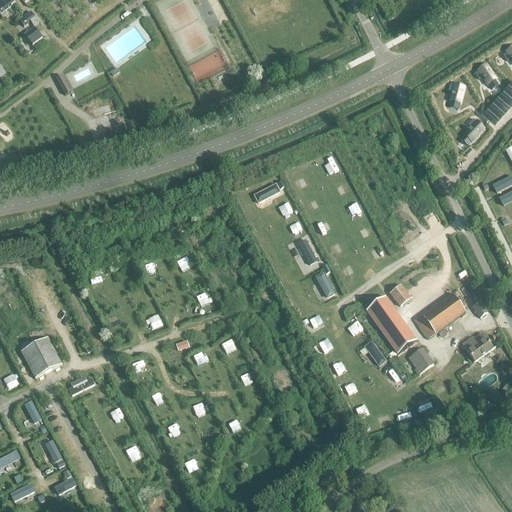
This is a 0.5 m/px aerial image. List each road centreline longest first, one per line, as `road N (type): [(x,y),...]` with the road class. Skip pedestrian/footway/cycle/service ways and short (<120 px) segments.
road 1 (tertiary): [(0,207),(196,153),(389,69)]
road 2 (unclassified): [(511,323),(389,69)]
road 3 (unclassified): [(511,425),(384,465),(318,511)]
road 4 (tertiary): [(389,69),(508,0)]
road 5 (unknown): [(444,232),(449,272),(414,313),(416,329),(434,349)]
